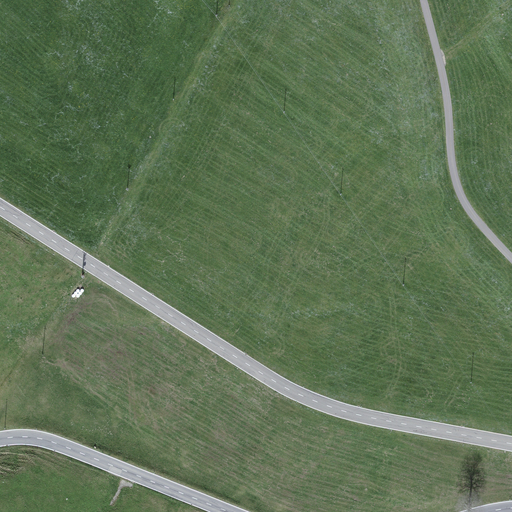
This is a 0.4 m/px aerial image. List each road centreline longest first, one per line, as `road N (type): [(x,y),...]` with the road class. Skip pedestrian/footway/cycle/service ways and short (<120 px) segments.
road 1 (tertiary): [(0,206),(299,394),(365,416),(511,443)]
road 2 (track): [(423,0),(460,200),(511,259)]
road 3 (secondary): [(0,438),(50,441),(231,511)]
